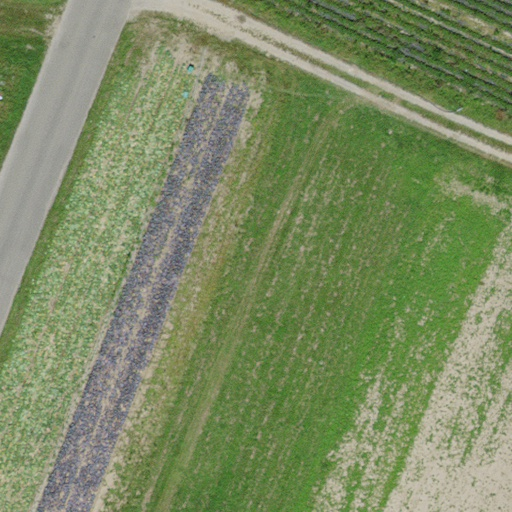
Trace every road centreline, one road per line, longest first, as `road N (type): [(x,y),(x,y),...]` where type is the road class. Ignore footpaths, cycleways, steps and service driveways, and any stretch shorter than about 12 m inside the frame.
road 1 (track): [(197,0),(511,149)]
road 2 (unclassified): [(90,0),(0,236)]
